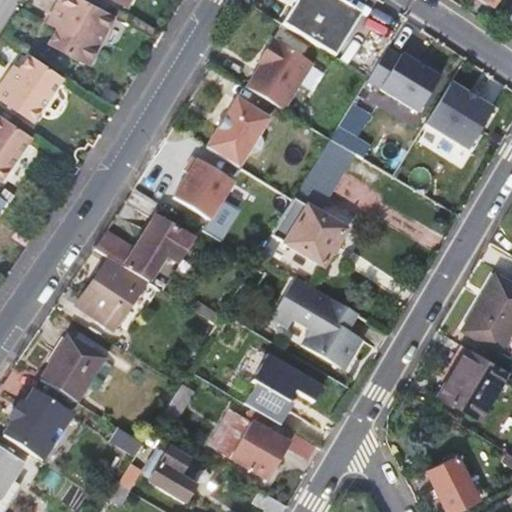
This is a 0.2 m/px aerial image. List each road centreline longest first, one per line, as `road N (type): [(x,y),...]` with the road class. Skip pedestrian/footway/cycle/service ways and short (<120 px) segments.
road 1 (tertiary): [(0,345),(84,224),(216,0)]
road 2 (residential): [(511,163),(352,435)]
